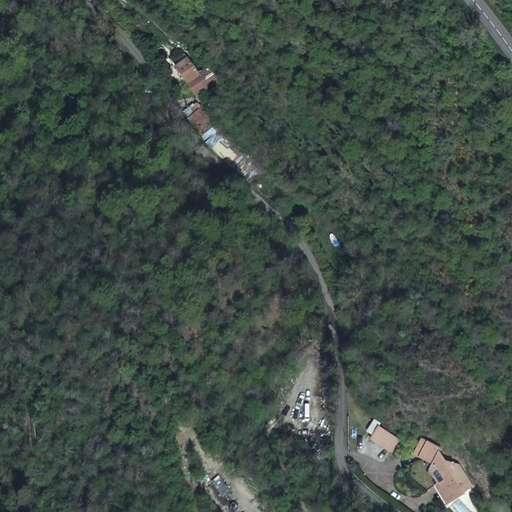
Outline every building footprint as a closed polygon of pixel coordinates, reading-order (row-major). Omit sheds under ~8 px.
[(224,78),(215,66),(199,77),(189,61),(176,70),(196,98),(224,78)] [(199,102),(184,113),(202,138),(217,128),(199,102)] [(392,452),(400,440),(381,426),(372,437),(392,452)] [(447,506),(457,499),(464,494),(438,455),(440,451),(422,440),(418,448),(419,448),(415,456),(432,466),(429,472),(438,485),(435,488),(447,506)] [(467,511),(461,503),(454,508),(457,511),(467,511)]
